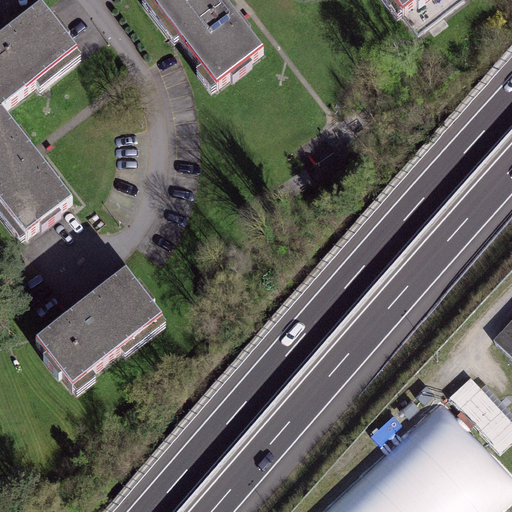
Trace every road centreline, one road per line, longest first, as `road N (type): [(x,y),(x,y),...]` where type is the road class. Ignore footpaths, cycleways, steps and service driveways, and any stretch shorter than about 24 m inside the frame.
road 1 (motorway): [(511,99),(149,511)]
road 2 (motorway): [(212,511),(511,170)]
